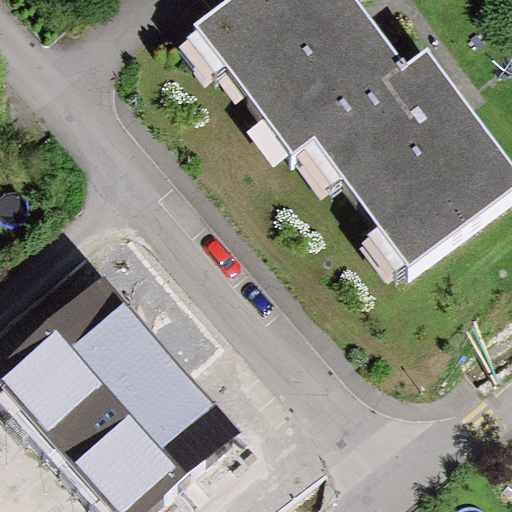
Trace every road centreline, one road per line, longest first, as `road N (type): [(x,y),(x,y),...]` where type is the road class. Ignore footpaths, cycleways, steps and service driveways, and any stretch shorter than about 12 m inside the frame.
road 1 (residential): [(386,492),(0,54)]
road 2 (residential): [(386,492),(511,395)]
